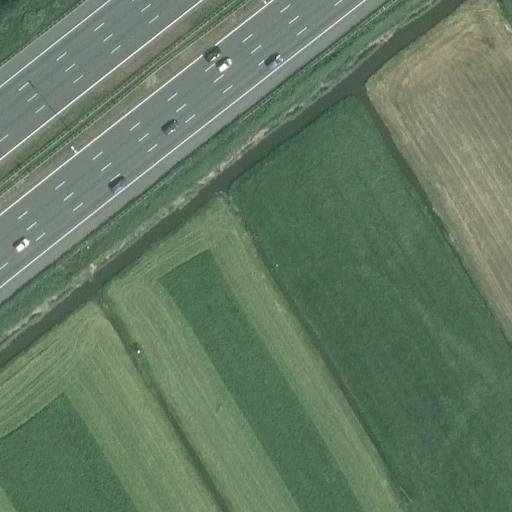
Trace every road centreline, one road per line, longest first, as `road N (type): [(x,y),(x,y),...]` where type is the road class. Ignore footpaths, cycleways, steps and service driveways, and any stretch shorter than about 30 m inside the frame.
road 1 (motorway): [(0,252),(321,0)]
road 2 (motorway): [(162,0),(0,129)]
